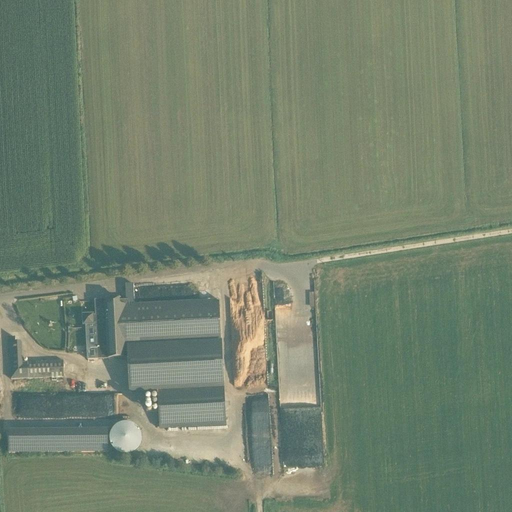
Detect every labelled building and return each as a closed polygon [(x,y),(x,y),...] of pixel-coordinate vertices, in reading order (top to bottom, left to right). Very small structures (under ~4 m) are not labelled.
[(120,308),(119,301),(119,300),(94,301),(95,315),(83,316),(84,325),(86,325),(87,361),(98,360),(108,360),(106,326),(117,325),(117,308),(120,308)] [(226,426),(219,302),(129,306),(129,301),(119,301),(120,308),(117,308),(117,325),(106,326),(108,360),(128,359),(130,392),(158,391),(160,429),(226,426)] [(64,378),(63,362),(19,364),(18,343),(15,343),(15,339),(9,339),(11,380),(64,378)] [(99,418),(98,399),(39,399),(39,411),(38,411),(38,418),(99,418)] [(132,425),(126,424),(120,425),(114,428),(110,433),(109,440),(109,446),(113,452),(118,455),(124,457),(131,456),(136,453),(140,448),(142,441),(141,435),(137,429),(132,425)] [(7,431),(8,454),(108,453),(107,430),(7,431)]
